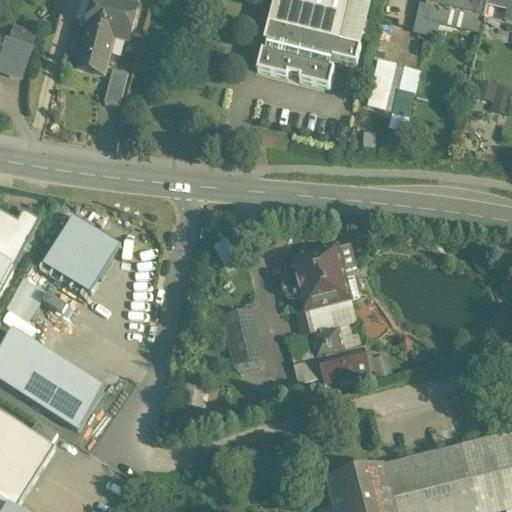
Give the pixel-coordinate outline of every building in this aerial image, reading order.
[(138,12),(96,0),(87,32),(117,40),(118,35),(131,39),(138,12)] [(276,0),(265,46),(334,64),(338,65),(342,47),(352,7),(354,0),(276,0)] [(428,0),(426,8),(484,23),(490,0),(428,0)] [(511,0),(490,0),(484,23),(486,23),(488,12),(509,17),(506,28),(511,29),(511,0)] [(352,7),(342,47),(362,52),(372,12),(352,7)] [(509,17),(488,12),(486,23),(506,28),(509,17)] [(38,37),(15,30),(10,45),(33,52),(38,37)] [(117,40),(87,32),(77,72),(106,80),(117,40)] [(362,52),(342,47),(338,65),(358,70),(362,52)] [(334,64),(269,48),(267,56),(332,72),(334,64)] [(267,56),(263,55),(258,75),(288,83),(289,79),(301,82),(300,86),(331,94),(336,73),(332,72),(267,56)] [(397,116),(394,131),(411,134),(423,71),(385,64),(376,112),(397,116)] [(129,77),(114,73),(105,107),(120,111),(129,77)] [(510,116),(511,107),(511,89),(491,84),(484,109),(510,116)] [(0,266),(15,275),(42,225),(24,215),(19,225),(0,214),(0,266)] [(122,253),(75,223),(45,271),(92,300),(122,253)] [(231,240),(217,248),(232,275),(246,267),(231,240)] [(338,253),(292,264),(296,281),(301,300),(305,316),(351,305),(351,304),(351,303),(346,284),(345,281),(352,280),(350,273),(357,272),(351,250),(338,253)] [(0,301),(15,275),(0,266),(0,301)] [(296,281),(288,283),(285,286),(284,290),(286,298),(288,300),(289,301),(293,302),(301,300),(296,281)] [(354,282),(346,284),(351,303),(359,301),(354,282)] [(351,305),(305,316),(310,334),(357,322),(352,304),(351,304),(351,305)] [(250,315),(227,320),(230,332),(253,326),(250,315)] [(357,322),(310,334),(311,339),(339,333),(358,328),(357,322)] [(253,326),(230,332),(234,351),(258,346),(253,326)] [(311,339),(297,343),(303,368),(318,364),(317,364),(346,357),(345,356),(339,333),(311,339)] [(0,359),(0,384),(80,436),(106,396),(15,337),(0,359)] [(258,346),(234,351),(237,363),(260,358),(258,346)] [(346,357),(317,364),(318,364),(322,380),(369,368),(364,351),(345,356),(346,357)] [(260,358),(237,363),(240,375),(263,369),(260,358)] [(318,364),(303,368),(307,384),(322,380),(318,364)] [(369,368),(322,380),(324,387),(371,375),(369,368)] [(0,505),(10,511),(19,511),(57,452),(53,449),(32,436),(0,415),(0,505)] [(32,436),(53,449),(59,439),(39,426),(32,436)] [(511,441),(386,474),(395,511),(503,511),(511,510),(511,441)] [(395,511),(386,474),(328,488),(333,511),(395,511)]
